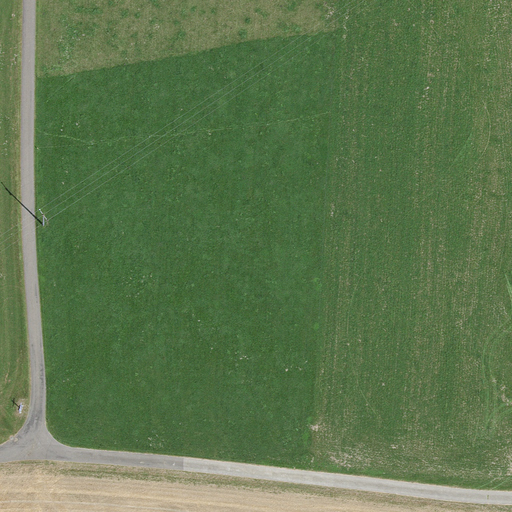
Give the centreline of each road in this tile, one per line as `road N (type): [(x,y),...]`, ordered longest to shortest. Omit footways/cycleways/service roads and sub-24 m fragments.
road 1 (track): [(33,449),(511,496)]
road 2 (track): [(23,0),(33,449)]
